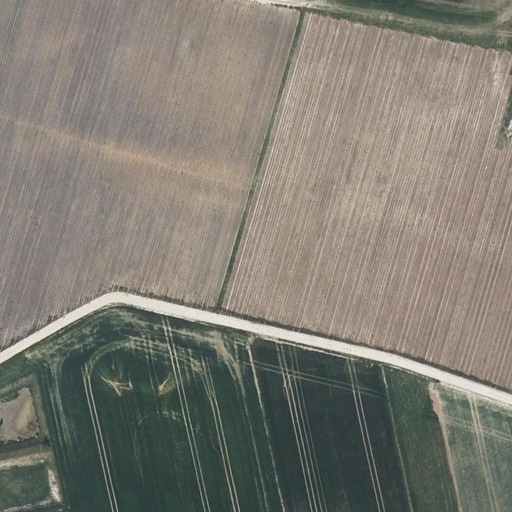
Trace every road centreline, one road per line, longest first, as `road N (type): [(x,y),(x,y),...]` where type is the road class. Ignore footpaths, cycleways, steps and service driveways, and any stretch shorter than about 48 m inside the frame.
road 1 (track): [(511,400),(392,361),(112,298),(0,359)]
road 2 (track): [(284,0),(479,35),(511,4)]
